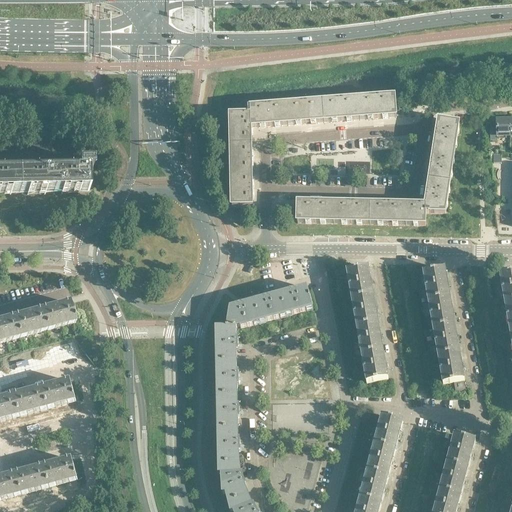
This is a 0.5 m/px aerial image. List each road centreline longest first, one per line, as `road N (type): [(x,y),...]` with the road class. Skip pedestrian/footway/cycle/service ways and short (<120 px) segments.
road 1 (primary): [(161,39),(349,33),(511,16)]
road 2 (residential): [(271,511),(254,478),(249,351),(330,330)]
road 3 (secondary): [(101,281),(127,348),(146,511)]
road 4 (secondary): [(188,511),(177,462),(180,350),(191,300)]
road 5 (residential): [(265,190),(412,192),(422,129)]
road 6 (residential): [(265,190),(264,146),(273,139),(422,129)]
road 7 (residential): [(481,420),(449,251)]
road 8 (residential): [(402,412),(373,250)]
road 9 (secondary): [(187,197),(160,138),(161,39)]
road 10 (secondary): [(133,39),(134,150),(121,197)]
road 11 (primary): [(0,37),(133,39)]
